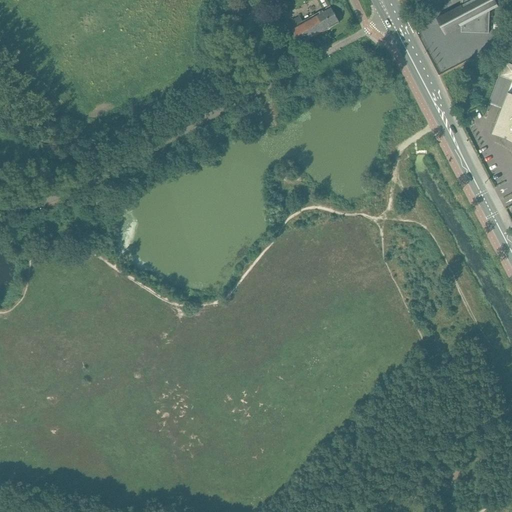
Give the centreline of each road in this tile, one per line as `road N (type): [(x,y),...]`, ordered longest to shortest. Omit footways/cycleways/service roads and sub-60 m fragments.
road 1 (unclassified): [(0,208),(77,188),(385,21)]
road 2 (tertiary): [(511,251),(431,96)]
